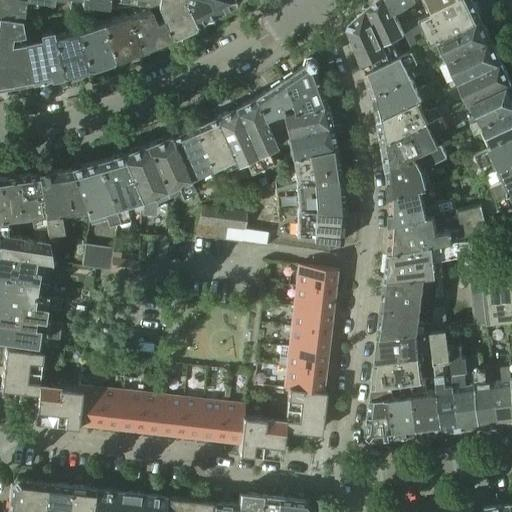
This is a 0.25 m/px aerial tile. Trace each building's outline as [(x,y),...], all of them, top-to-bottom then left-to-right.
[(25,3),(25,1),(24,0),(0,0),(0,14),(20,18),(22,18),(25,3)] [(78,17),(80,3),(81,1),(80,0),(69,0),(67,17),(78,17)] [(160,0),(160,1),(159,5),(164,19),(171,36),(196,24),(187,1),(186,0),(160,0)] [(233,3),(234,3),(234,0),(186,0),(187,1),(196,24),(219,11),(222,14),(233,8),(233,3)] [(401,25),(394,11),(387,0),(372,0),(365,7),(387,52),(392,50),(388,42),(405,34),(401,25)] [(404,7),(413,1),(414,0),(387,0),(394,11),(404,7)] [(419,16),(432,42),(482,19),(473,0),(454,0),(453,1),(431,11),(428,13),(419,16)] [(421,0),(428,13),(431,11),(453,1),(454,0),(421,0)] [(389,56),(387,52),(365,7),(351,21),(349,27),(366,72),(391,60),(389,56)] [(129,52),(139,48),(127,17),(124,9),(118,9),(121,17),(103,24),(115,57),(116,58),(120,61),(127,58),(129,53),(129,52)] [(150,9),(127,17),(139,48),(144,46),(150,48),(162,44),(164,38),(171,36),(164,19),(156,22),(152,9),(150,9)] [(20,18),(0,14),(0,86),(32,81),(28,59),(24,41),(9,44),(11,34),(13,34),(23,32),(20,18)] [(413,50),(419,46),(414,35),(421,31),(416,19),(408,23),(402,26),(413,50)] [(492,40),(482,19),(432,42),(433,45),(440,42),(448,61),(492,40)] [(102,23),(77,31),(88,66),(89,65),(89,67),(95,70),(100,68),(103,63),(102,61),(115,57),(103,24),(102,23)] [(62,73),(52,36),(51,30),(41,32),(42,37),(24,41),(28,59),(32,81),(33,81),(34,82),(38,85),(47,83),(50,78),(49,77),(62,73)] [(77,69),(88,66),(77,31),(77,30),(52,36),(62,73),(63,73),(63,75),(68,78),(75,76),(78,71),(77,69)] [(458,82),(502,62),(492,40),(448,61),(456,78),(450,81),(452,85),(458,82)] [(366,72),(373,95),(413,78),(408,67),(418,62),(412,51),(391,60),(366,72)] [(280,102),(282,112),(324,100),(313,67),(314,62),(311,58),(306,59),(304,64),(276,82),(280,102)] [(511,83),(511,82),(502,62),(458,82),(468,104),(473,102),(511,83)] [(419,100),(433,94),(432,93),(429,85),(428,83),(417,88),(413,78),(373,95),(379,118),(419,100)] [(439,80),(429,85),(432,93),(443,88),(439,80)] [(276,82),(254,96),(263,117),(264,119),(275,115),(282,113),(282,112),(280,102),(276,82)] [(473,128),(483,124),(511,110),(511,83),(473,102),(478,114),(469,118),(473,128)] [(254,96),(235,107),(262,166),(273,160),(268,149),(276,145),(273,137),(264,119),(263,117),(254,96)] [(326,104),(324,100),(282,112),(282,113),(287,133),(330,124),(326,104)] [(384,143),(431,121),(443,116),(439,106),(424,112),(419,100),(379,118),(384,143)] [(443,116),(452,112),(447,102),(439,106),(443,116)] [(235,107),(215,116),(236,164),(245,160),(251,171),(262,166),(235,107)] [(511,136),(511,110),(483,124),(473,128),(475,132),(485,128),(493,146),(511,136)] [(448,126),(455,122),(451,113),(443,116),(448,126)] [(237,165),(236,164),(215,116),(193,126),(215,174),(237,165)] [(439,144),(435,133),(448,127),(448,126),(443,116),(431,121),(384,143),(388,169),(431,148),(439,144)] [(335,146),(330,124),(287,133),(287,134),(273,137),(276,145),(289,142),(292,155),(335,146)] [(201,180),(215,174),(193,126),(170,135),(190,177),(198,174),(201,180)] [(194,189),(190,177),(170,135),(146,143),(165,188),(176,183),(181,194),(194,189)] [(482,165),(495,159),(500,169),(511,163),(511,136),(493,146),(476,153),(482,165)] [(391,196),(420,189),(428,186),(425,173),(422,168),(431,164),(449,156),(443,142),(439,144),(431,148),(388,169),(391,196)] [(146,143),(120,151),(140,196),(141,212),(155,212),(155,197),(153,193),(165,188),(146,143)] [(293,163),(296,181),(341,178),(335,146),(292,155),(292,156),(282,158),(286,166),(293,163)] [(126,202),(140,196),(120,151),(97,159),(120,220),(131,215),(126,202)] [(70,166),(84,206),(89,217),(104,211),(109,224),(120,220),(97,159),(70,166)] [(511,163),(500,169),(505,180),(491,186),(497,198),(510,191),(511,190),(511,163)] [(58,211),(84,206),(70,166),(37,172),(43,212),(47,234),(62,232),(58,211)] [(43,212),(37,172),(0,177),(0,233),(6,234),(6,218),(30,214),(35,238),(48,239),(47,234),(43,212)] [(267,184),(264,177),(258,180),(262,186),(267,184)] [(297,189),(298,208),(344,210),(341,178),(296,181),(296,183),(297,189)] [(297,189),(296,183),(276,189),(277,195),(297,189)] [(233,195),(230,187),(222,191),(225,199),(233,195)] [(390,225),(434,214),(456,209),(453,198),(435,202),(436,204),(431,205),(426,206),(420,189),(391,196),(390,225)] [(511,190),(510,191),(497,198),(485,203),(490,215),(511,205),(511,190)] [(477,196),(466,198),(468,205),(478,203),(477,196)] [(389,252),(431,243),(491,230),(491,226),(486,227),(481,203),(478,203),(468,205),(457,208),(463,233),(452,235),(450,228),(437,231),(434,214),(390,225),(389,252)] [(201,204),(198,221),(196,235),(241,241),(245,210),(201,204)] [(344,210),(298,208),(296,235),(337,242),(341,242),(344,211),(344,210)] [(167,236),(175,236),(176,220),(168,220),(167,236)] [(431,275),(436,275),(435,259),(464,254),(467,272),(481,271),(497,269),(489,235),(499,234),(497,229),(492,230),(491,230),(431,243),(389,252),(386,279),(431,275)] [(0,233),(0,253),(52,261),(52,260),(49,247),(48,239),(6,234),(0,233)] [(52,260),(61,262),(59,246),(49,247),(52,260)] [(52,261),(0,253),(0,276),(38,282),(49,283),(50,272),(52,261)] [(299,264),(297,283),(334,288),(334,282),(338,282),(340,269),(336,268),(299,264)] [(486,319),(487,323),(489,323),(511,320),(511,270),(511,267),(497,269),(481,271),(481,274),(483,274),(484,286),(482,286),(483,292),(485,292),(486,303),(484,303),(485,310),(487,310),(488,319),(486,319)] [(435,286),(436,275),(431,275),(386,279),(379,334),(430,329),(431,323),(420,322),(424,285),(435,286)] [(0,276),(0,338),(58,347),(61,322),(44,320),(45,315),(46,308),(60,309),(62,297),(36,294),(38,282),(0,276)] [(333,294),(334,288),(297,283),(295,304),(335,309),(337,294),(333,294)] [(334,323),(335,309),(295,304),(292,325),(329,329),(330,322),(334,323)] [(221,319),(217,354),(238,357),(243,311),(199,306),(198,317),(221,319)] [(328,335),(329,329),(292,325),(290,346),(330,350),(332,336),(328,335)] [(438,390),(443,429),(459,427),(450,345),(448,327),(432,329),(434,353),(436,373),(438,390)] [(379,334),(377,358),(424,354),(434,353),(432,329),(431,329),(430,329),(379,334)] [(450,345),(459,427),(480,424),(475,380),(474,369),(472,357),(467,357),(467,355),(464,355),(463,344),(450,345)] [(324,369),(325,363),(329,363),(330,350),(290,346),(288,365),(324,369)] [(6,347),(1,389),(37,393),(38,385),(42,351),(6,347)] [(424,354),(377,358),(373,384),(382,383),(388,383),(396,382),(412,380),(422,379),(420,359),(425,358),(424,354)] [(480,424),(499,422),(495,377),(494,362),(484,363),(483,354),(472,355),(472,357),(474,369),(475,380),(480,424)] [(324,369),(288,365),(285,386),(289,386),(326,391),(328,376),(324,376),(324,369)] [(502,366),(503,376),(495,377),(499,422),(511,420),(511,373),(511,365),(502,366)] [(438,390),(426,391),(425,379),(422,379),(412,380),(418,432),(443,429),(438,390)] [(412,380),(396,382),(398,395),(389,396),(393,435),(418,432),(412,380)] [(388,383),(382,383),(383,392),(380,392),(380,395),(372,396),(368,431),(377,437),(393,435),(389,396),(388,383)] [(37,393),(34,421),(75,425),(79,389),(38,385),(37,393)] [(97,424),(101,387),(79,385),(79,389),(75,425),(91,427),(91,424),(97,424)] [(284,428),(299,429),(321,432),(326,391),(289,386),(285,420),(284,428)] [(97,424),(103,425),(103,429),(117,430),(122,390),(101,387),(97,424)] [(132,428),(138,429),(142,392),(122,390),(117,430),(131,432),(132,428)] [(138,429),(144,430),(143,433),(158,435),(162,394),(142,392),(138,429)] [(173,433),(179,434),(183,397),(162,394),(158,435),(172,437),(173,433)] [(179,434),(183,435),(183,438),(198,440),(203,399),(183,397),(179,434)] [(213,438),(220,439),(224,401),(203,399),(198,440),(213,441),(213,438)] [(239,452),(244,415),(245,404),(224,401),(220,439),(225,439),(224,450),(239,452)] [(239,452),(266,455),(281,457),(284,428),(285,420),(244,415),(239,452)] [(17,478),(10,481),(6,511),(7,511),(41,511),(45,481),(17,478)] [(66,511),(70,484),(45,481),(41,511),(66,511)] [(90,511),(94,487),(70,484),(66,511),(90,511)] [(115,511),(118,490),(94,487),(90,511),(115,511)] [(138,511),(141,493),(118,490),(115,511),(138,511)] [(257,511),(259,494),(240,492),(238,504),(237,504),(235,511),(257,511)] [(138,511),(163,511),(165,495),(141,493),(138,511)] [(259,494),(257,511),(308,511),(309,506),(304,500),(259,494)] [(211,511),(213,501),(165,495),(163,511),(211,511)] [(235,511),(237,504),(214,501),(213,501),(211,511),(235,511)] [(511,511),(511,510),(511,503),(484,506),(484,511),(511,511)]
